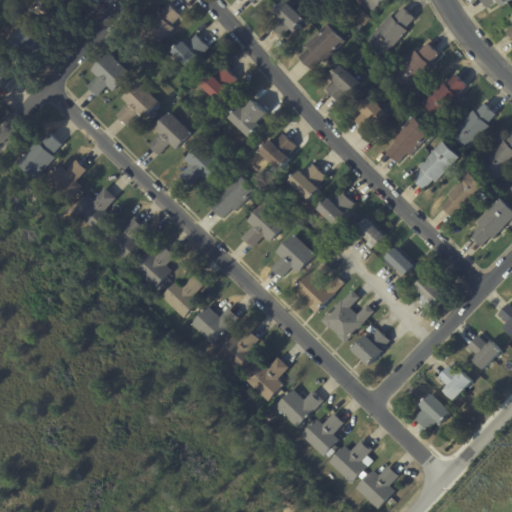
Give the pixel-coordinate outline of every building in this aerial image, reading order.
[(68,13),(56,25),(38,6),(31,13),(20,1),(21,0),(59,0),(62,3),(60,5),(68,13)] [(382,0),(373,11),(360,0),(382,0)] [(509,0),(501,5),(498,1),(488,8),(483,0),(509,0)] [(304,20),(299,25),(300,25),(294,32),(290,29),(281,39),(268,27),(277,17),(273,13),(277,9),(276,8),(278,6),(279,6),(284,1),(304,20)] [(181,15),(171,25),(174,28),(157,43),(158,44),(149,52),(131,31),(140,23),(141,25),(156,11),(159,14),(170,4),(181,15)] [(414,18),(415,19),(406,30),(408,31),(384,57),(367,41),(391,16),(393,18),(403,8),(414,18)] [(44,44),(24,65),(2,44),(22,23),(44,44)] [(363,27),(359,33),(355,30),(359,24),(363,27)] [(345,43),(323,64),(320,61),(310,71),(298,59),(308,48),(306,46),(327,25),(345,43)] [(209,48),(209,49),(203,56),(206,60),(203,63),(203,62),(191,74),(171,54),(174,51),(173,50),(176,47),(177,48),(185,40),(189,44),(197,36),(209,48)] [(430,45),(440,55),(430,64),(433,67),(409,92),(393,76),(416,51),(419,53),(428,44),(430,45)] [(96,96),(88,87),(96,78),(90,72),(108,54),(129,75),(112,93),(107,88),(98,97),(96,96)] [(13,79),(2,91),(0,89),(0,61),(6,67),(3,70),(13,79)] [(361,84),(355,92),(350,97),(347,94),(341,102),(327,90),(334,82),(329,78),(333,73),(335,70),(336,71),(341,66),(361,84)] [(237,80),(230,88),(234,91),(231,94),(230,93),(219,105),(199,86),(213,71),(217,75),(225,68),(237,80)] [(457,76),(466,86),(457,96),(459,99),(437,122),(421,106),(443,83),(445,85),(455,75),(457,76)] [(159,103),(144,119),(138,113),(127,126),(116,116),(127,104),(122,99),(137,83),(159,103)] [(384,110),(390,117),(387,121),(379,128),(375,124),(367,132),(355,121),(364,113),(359,108),(366,102),(371,98),(384,110)] [(256,102),(268,114),(261,121),(264,124),(262,127),(261,126),(249,138),(230,119),(233,115),(232,114),(234,112),(235,113),(241,107),(245,111),(255,101),(256,102)] [(405,108),(397,117),(392,113),(401,104),(405,108)] [(486,105),(496,115),(487,124),(490,127),(465,153),(448,137),(474,111),(476,113),(485,104),(486,105)] [(158,155),(148,146),(158,135),(153,130),(168,113),(190,132),(174,150),(169,145),(159,156),(158,155)] [(431,134),(411,156),(408,153),(399,163),(387,152),(396,142),(393,140),(414,118),(431,134)] [(52,135),(62,145),(52,155),(55,158),(34,179),(16,162),(38,140),(40,142),(49,132),(52,135)] [(294,158),(291,160),(279,171),(259,152),(263,149),(262,148),(264,145),(265,146),(273,138),(277,142),(285,135),(298,147),(290,154),(294,158)] [(511,165),(497,180),(480,164),(504,140),(507,142),(511,136),(511,165)] [(459,159),(436,183),(433,181),(424,191),(412,180),(421,170),(419,168),(442,143),(459,159)] [(222,166),(206,182),(200,176),(189,188),(179,177),(190,166),(184,161),(200,144),(222,166)] [(79,162),(88,171),(76,183),(82,188),(67,204),(45,183),(60,167),(66,173),(78,161),(79,162)] [(315,165),(327,177),(320,185),(323,188),(321,191),(320,190),(308,202),(289,182),(292,179),(291,178),(293,176),(294,176),(303,168),(307,172),(314,165),(315,165)] [(256,189),(234,212),(232,209),(222,219),(210,208),(220,198),(217,196),(239,173),(256,189)] [(483,195),(466,212),(463,209),(453,218),(442,207),(452,197),(449,194),(470,174),(486,191),(483,195)] [(107,191),(116,199),(105,211),(110,216),(96,233),(73,212),(87,196),(94,201),(104,189),(107,191)] [(344,193),(356,205),(349,212),(352,215),(350,218),(349,218),(337,229),(318,210),(321,207),(320,206),(322,203),(323,204),(332,196),(336,200),(343,192),(344,193)] [(511,210),(511,220),(494,238),(492,236),(482,246),(472,236),(480,226),(477,223),(501,199),(511,210)] [(285,226),(269,243),(263,237),(252,250),(241,240),(252,228),(247,223),(262,206),(285,226)] [(137,219),(146,228),(134,239),(140,244),(124,260),(103,240),(118,224),(124,229),(135,217),(137,219)] [(370,218),(388,236),(386,239),(385,238),(377,245),(378,246),(376,248),(374,247),(372,249),(366,244),(369,242),(364,237),(361,240),(356,234),(359,232),(356,230),(366,219),(367,220),(369,218),(370,218)] [(314,256),(298,274),(292,269),(283,278),(272,269),(281,259),(275,254),(292,235),(314,256)] [(166,249),(174,257),(166,266),(172,272),(156,290),(132,270),(149,251),(155,256),(163,247),(166,249)] [(400,247),(418,265),(415,267),(414,267),(407,274),(407,275),(405,277),(404,276),(401,278),(396,273),(398,271),(394,266),(391,269),(386,263),(388,261),(386,259),(396,248),(396,249),(399,247),(400,247)] [(324,265),(330,271),(321,281),(328,288),(337,278),(344,284),(316,314),(293,293),(297,289),(296,288),(298,286),(299,286),(321,263),(324,265)] [(196,278),(204,286),(194,298),(198,302),(185,317),(162,297),(175,282),(182,288),(193,276),(196,278)] [(425,280),(427,281),(427,280),(432,285),(431,285),(436,290),(437,290),(441,294),(441,295),(443,297),(434,307),(431,304),(431,305),(426,301),(427,300),(422,295),(421,296),(417,291),(415,288),(424,278),(425,280)] [(354,293),(360,299),(351,309),(357,316),(367,306),(374,313),(364,322),(366,325),(345,346),(338,338),(330,329),(329,330),(321,322),(342,301),(343,302),(353,292),(354,293)] [(511,335),(505,329),(507,326),(510,322),(500,314),(510,303),(511,304),(511,335)] [(230,311),(239,319),(213,346),(191,325),(202,314),(201,313),(203,311),(204,312),(209,307),(220,318),(229,309),(230,311)] [(383,334),(391,341),(382,351),(383,352),(369,367),(352,351),(366,336),(369,339),(378,329),(383,334)] [(249,332),(260,341),(250,353),(254,357),(241,374),(218,355),(232,337),(239,343),(248,331),(249,332)] [(491,343),(493,341),(503,351),(485,370),(474,361),(477,358),(477,357),(479,354),(470,345),(480,335),(489,343),(490,343),(490,344),(491,343)] [(280,359),(290,368),(279,381),(284,385),(270,401),(248,380),(263,364),(269,370),(279,358),(280,359)] [(470,385),(455,401),(445,392),(448,389),(447,388),(450,385),(440,376),(450,365),(460,374),(461,375),(463,372),(473,382),(470,385)] [(297,394),(304,401),(313,392),(324,402),(308,417),(309,418),(307,420),(306,420),(297,429),(276,407),(286,397),(285,396),(288,394),(289,395),(293,390),(297,394)] [(442,406),(452,415),(440,427),(436,423),(429,431),(416,419),(424,411),(420,407),(431,395),(442,406)] [(458,402),(463,406),(458,410),(454,406),(458,402)] [(336,416),(344,425),(333,435),(340,442),(323,458),(301,437),(318,420),(323,426),(334,415),(336,416)] [(362,440),(373,451),(362,463),(367,467),(351,484),(329,463),(345,446),(351,452),(362,440)] [(398,477),(400,478),(390,488),(396,494),(378,511),(357,490),(375,473),(380,478),(390,468),(398,477)]
